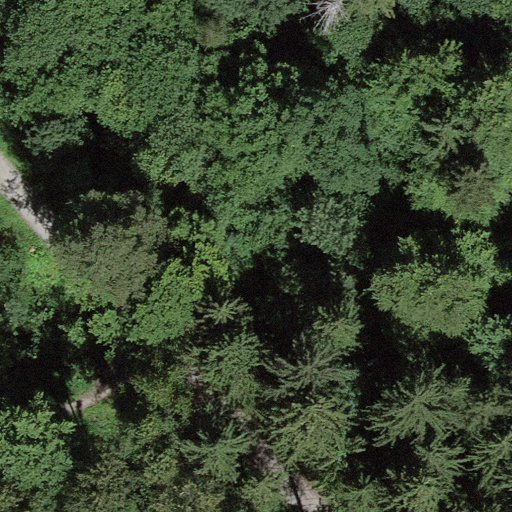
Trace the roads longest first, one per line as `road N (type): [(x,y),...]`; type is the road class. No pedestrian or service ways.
road 1 (track): [(309,511),(145,314)]
road 2 (track): [(145,314),(0,154)]
